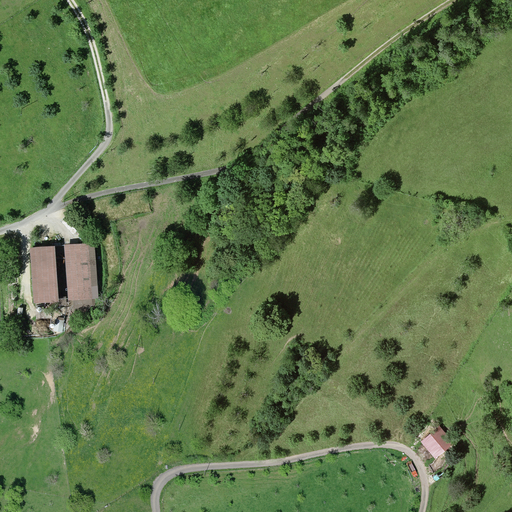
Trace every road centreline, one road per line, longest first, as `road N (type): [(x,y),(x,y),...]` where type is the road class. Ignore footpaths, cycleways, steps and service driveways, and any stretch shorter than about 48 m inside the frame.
road 1 (track): [(53,210),(236,166),(450,0)]
road 2 (track): [(419,511),(424,478),(415,455),(373,443),(285,461),(190,466),(166,474),(158,511)]
road 3 (track): [(53,210),(111,129),(102,74),(71,0)]
